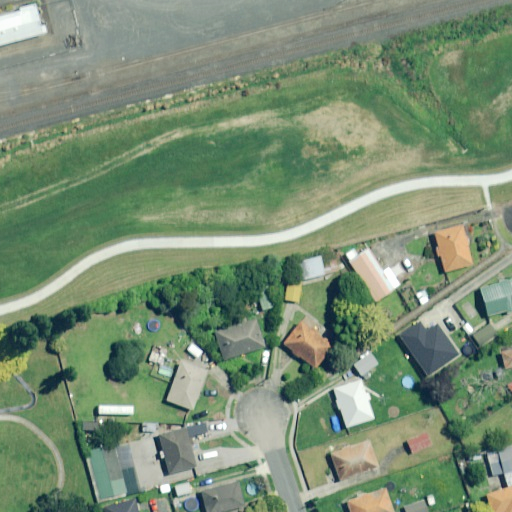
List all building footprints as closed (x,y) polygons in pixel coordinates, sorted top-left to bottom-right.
[(0,45),(43,34),(35,6),(0,15),(0,45)] [(438,246),(435,247),(437,257),(441,256),(445,272),(473,265),(463,226),(435,233),(438,246)] [(383,271),(369,249),(359,256),(354,248),(344,254),(374,302),(401,285),(389,267),(383,271)] [(340,271),(335,253),(296,263),(301,281),(340,271)] [(511,280),(481,289),(488,317),(506,312),(507,315),(511,313),(511,280)] [(300,302),(302,282),(288,281),(286,300),(300,302)] [(276,306),(268,286),(255,291),(263,311),(276,306)] [(316,369),(333,346),(313,331),(318,325),(305,316),(283,345),(316,369)] [(266,347),(257,319),(214,332),(223,361),(266,347)] [(427,333),(420,323),(403,336),(406,340),(402,343),(427,379),(459,355),(438,325),(427,333)] [(498,336),(490,323),(473,334),(481,347),(498,336)] [(511,349),(503,353),(508,370),(511,368),(511,349)] [(354,365),(365,381),(372,376),(369,372),(379,364),(371,353),(354,365)] [(210,370),(182,359),(165,400),(193,411),(210,370)] [(511,397),(511,379),(503,386),(511,397)] [(347,428),(375,418),(369,400),(373,399),(370,392),(367,393),(362,380),(333,390),(347,428)] [(144,422),(143,432),(156,433),(157,423),(144,422)] [(197,467),(187,428),(159,436),(169,474),(197,467)] [(433,445),(427,433),(408,441),(413,453),(433,445)] [(379,468),(370,440),(330,454),(340,481),(379,468)] [(134,466),(125,468),(119,444),(86,452),(98,502),(140,492),(134,466)] [(493,476),(504,473),(504,474),(509,488),(486,496),(491,511),(504,511),(511,511),(511,446),(486,455),(493,476)] [(189,483),(163,489),(166,499),(172,498),(175,509),(183,507),(181,499),(193,496),(189,483)] [(224,511),(244,507),(238,483),(202,492),(206,511),(224,511)] [(347,503),(350,511),(394,511),(387,489),(347,503)] [(427,511),(424,500),(404,506),(406,511),(427,511)] [(120,511),(118,502),(100,507),(101,511),(120,511)]
